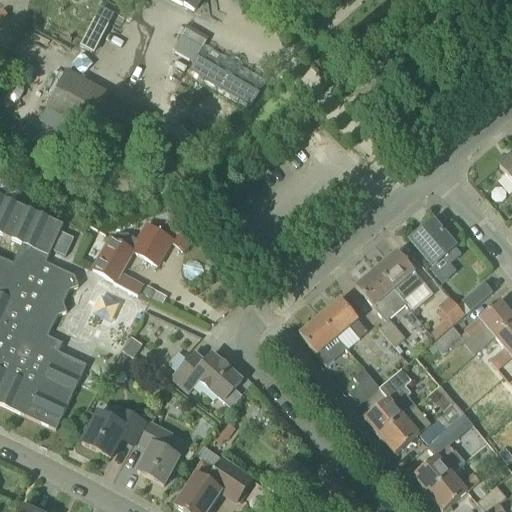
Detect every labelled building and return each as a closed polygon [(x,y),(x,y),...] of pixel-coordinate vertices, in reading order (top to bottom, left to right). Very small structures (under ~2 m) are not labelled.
[(166,0),(193,14),(200,0),(166,0)] [(107,27),(94,20),(80,48),(92,55),(107,27)] [(193,63),(206,40),(185,29),(173,52),(193,63)] [(250,108),(259,94),(213,67),(197,58),(189,72),(250,108)] [(65,73),(60,83),(43,117),(54,123),(57,117),(111,147),(132,109),(65,73)] [(376,81),(391,100),(399,94),(384,75),(376,81)] [(132,109),(111,147),(133,158),(154,121),(132,109)] [(180,125),(160,113),(155,122),(176,133),(180,125)] [(105,160),(113,165),(120,152),(112,148),(105,160)] [(511,158),(499,170),(511,185),(511,158)] [(47,339),(57,318),(66,315),(63,305),(69,293),(78,289),(74,279),(45,265),(62,227),(0,199),(0,407),(55,433),(86,368),(58,355),(62,346),(47,339)] [(166,222),(176,240),(186,230),(170,216),(166,222)] [(442,259),(449,267),(460,257),(432,224),(410,244),(431,269),(442,259)] [(111,241),(110,243),(92,273),(94,273),(113,284),(113,285),(114,285),(113,286),(137,299),(143,290),(119,277),(132,254),(156,268),(172,240),(149,226),(139,242),(127,235),(119,236),(115,243),(111,241)] [(196,240),(186,230),(176,240),(172,246),(182,255),(196,240)] [(60,234),(51,253),(64,259),(73,240),(60,234)] [(376,272),(394,294),(405,308),(406,307),(403,304),(424,287),(397,255),(376,272)] [(383,323),(386,325),(378,332),(394,350),(396,349),(405,342),(397,331),(389,322),(405,308),(394,294),(376,272),(355,290),(383,323)] [(483,286),(461,304),(470,314),(492,296),(483,286)] [(141,296),(151,302),(156,294),(146,288),(141,296)] [(438,309),(442,314),(438,318),(444,325),(430,336),(436,343),(464,319),(448,300),(438,309)] [(319,321),(337,341),(349,330),(359,342),(367,335),(340,303),(319,321)] [(511,319),(499,304),(460,338),(462,340),(465,345),(475,358),(483,351),(511,326),(511,319)] [(324,352),(337,341),(319,321),(299,338),(326,370),(334,363),(324,352)] [(511,359),(511,326),(483,351),(492,362),(490,364),(496,372),(511,359)] [(460,342),(462,340),(460,338),(453,330),(432,347),(442,356),(460,342)] [(199,383),(222,405),(241,384),(211,357),(198,372),(187,362),(171,381),(188,395),(199,383)] [(128,372),(132,366),(122,358),(114,370),(121,374),(128,372)] [(378,392),(379,391),(363,373),(353,382),(358,388),(348,397),(358,409),(378,392)] [(379,441),(415,410),(416,409),(407,399),(410,395),(405,389),(410,384),(400,373),(379,391),(378,392),(387,402),(364,423),(379,441)] [(497,386),(481,399),(461,415),(463,417),(473,428),(482,421),(511,394),(511,385),(509,388),(504,380),(498,385),(497,386)] [(450,429),(463,417),(461,415),(440,389),(434,394),(440,401),(435,405),(445,415),(437,422),(445,433),(450,429)] [(430,428),(415,410),(379,441),(394,459),(430,428)] [(110,461),(120,442),(133,448),(144,426),(120,413),(114,424),(97,416),(81,446),(110,461)] [(227,424),(213,442),(223,449),(236,431),(227,424)] [(163,489),(178,461),(164,453),(172,439),(149,426),(138,448),(148,453),(137,475),(163,489)] [(445,433),(436,440),(445,451),(449,449),(459,440),(450,429),(445,433)] [(455,457),(449,449),(445,451),(412,480),(427,498),(463,467),(455,457)] [(511,459),(505,451),(498,457),(507,468),(511,463),(511,459)] [(252,484),(227,467),(228,466),(221,461),(215,470),(202,462),(191,478),(194,479),(174,509),(177,511),(210,511),(221,495),(237,506),(252,484)] [(446,511),(479,485),(472,477),(479,471),(471,461),(463,467),(427,498),(439,511),(446,511)] [(301,485),(308,476),(291,463),(275,484),(265,476),(259,485),(267,492),(285,504),(297,511),(326,511),(327,511),(328,511),(361,511),(336,485),(321,502),(301,485)] [(477,506),(481,511),(502,511),(498,507),(506,501),(496,489),(477,506)] [(471,499),(476,506),(484,500),(478,493),(471,499)]
